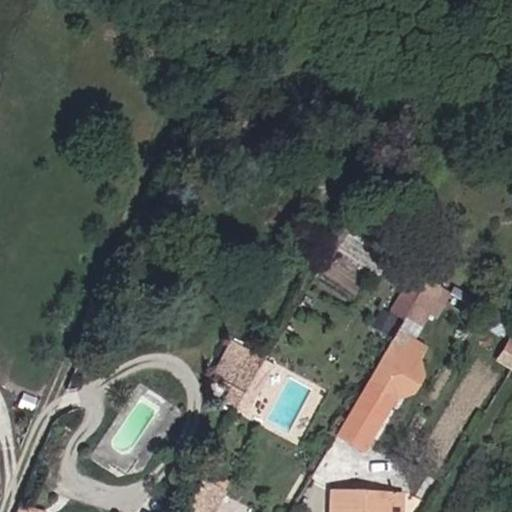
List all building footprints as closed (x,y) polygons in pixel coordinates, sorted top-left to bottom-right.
[(435,315),(449,292),(423,277),(400,315),(420,325),(429,311),(435,315)] [(384,310),(375,329),(392,337),(401,318),(384,310)] [(427,329),(435,315),(429,311),(420,325),(427,329)] [(431,385),(428,368),(434,351),(407,334),(383,377),(349,437),(375,453),(410,395),(428,389),(431,385)] [(249,408),(273,364),(232,342),(219,365),(243,378),(231,398),(249,408)] [(511,368),(511,347),(510,345),(500,361),(511,368)] [(228,511),(235,502),(205,481),(187,511),(228,511)] [(406,511),(406,492),(336,493),(336,511),(406,511)]
